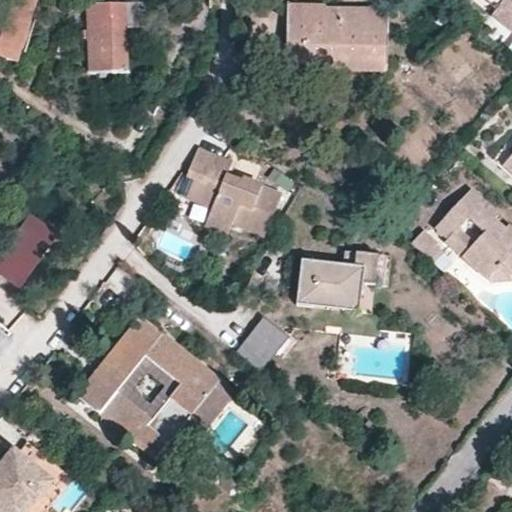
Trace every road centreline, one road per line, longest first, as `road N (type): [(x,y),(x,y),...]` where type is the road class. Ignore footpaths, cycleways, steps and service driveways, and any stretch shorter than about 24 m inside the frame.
road 1 (residential): [(0,398),(57,334),(217,98),(227,0)]
road 2 (residential): [(511,401),(421,511)]
